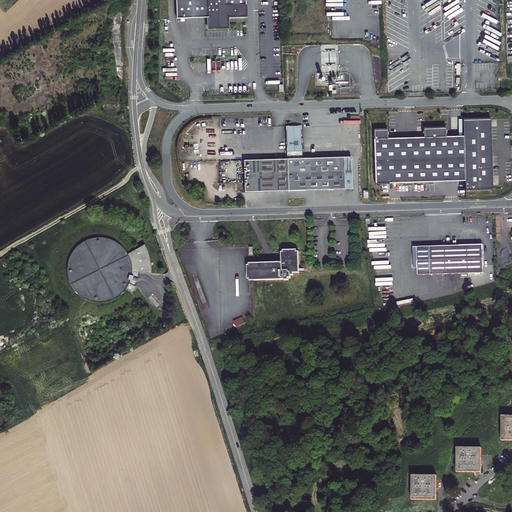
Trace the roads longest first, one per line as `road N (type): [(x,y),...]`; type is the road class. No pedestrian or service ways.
road 1 (unclassified): [(196,212),(511,204)]
road 2 (unclassified): [(511,99),(208,107)]
road 3 (unclassified): [(256,511),(176,267)]
road 4 (track): [(0,254),(146,166)]
road 5 (residential): [(208,107),(178,119),(164,149),(171,196),(196,212)]
road 6 (unknown): [(323,104),(326,138),(353,148),(358,208)]
